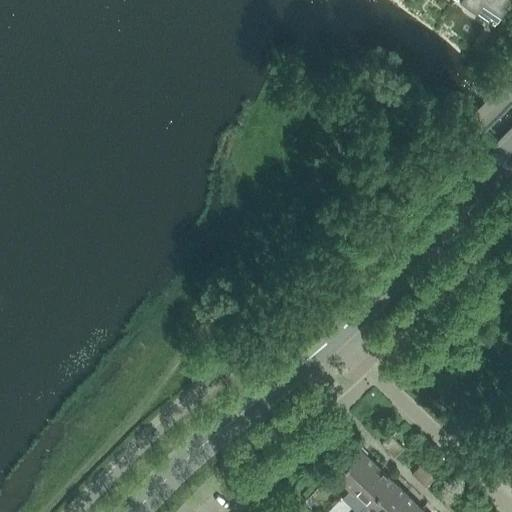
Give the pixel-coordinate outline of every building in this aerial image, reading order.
[(465,0),(492,18),(498,9),(504,1),(502,0),(465,0)] [(380,443),(387,450),(396,441),(390,434),(380,443)] [(387,450),(394,457),(403,447),(396,441),(387,450)] [(334,473),(350,488),(374,463),(358,448),(334,473)] [(390,478),(374,463),(350,488),(366,503),(390,478)] [(411,473),(418,480),(427,471),(421,464),(411,473)] [(427,471),(418,480),(425,487),(434,477),(427,471)] [(390,478),(366,503),(374,511),(387,511),(405,493),(390,478)] [(417,511),(421,508),(405,493),(387,511),(417,511)] [(442,503),(449,510),(459,501),(452,494),(442,503)] [(449,510),(451,511),(460,511),(465,507),(459,501),(449,510)]
